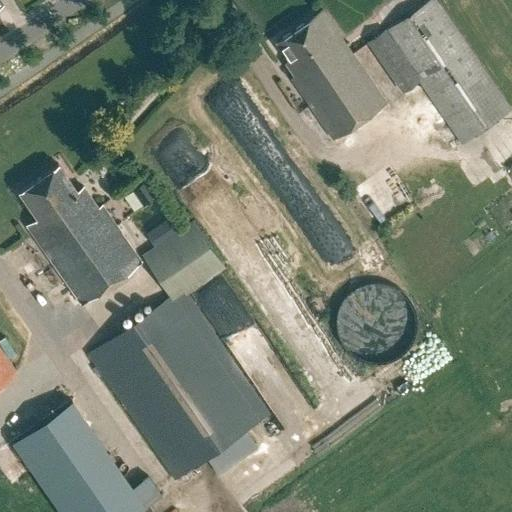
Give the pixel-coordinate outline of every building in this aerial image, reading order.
[(510,109),(435,0),(429,0),(385,31),(368,42),(402,91),(419,79),(462,142),(510,109)] [(289,60),(286,63),(295,76),(291,78),(321,122),(319,123),(322,127),(324,126),(333,140),(386,103),(352,54),(322,11),(277,42),(289,60)] [(26,225),(80,303),(137,264),(127,247),(102,204),(98,207),(82,185),(76,190),(57,163),(18,190),(37,218),(26,225)] [(155,197),(144,182),(133,190),(143,205),(155,197)] [(192,221),(178,231),(169,217),(144,233),(153,246),(140,255),(170,295),(88,354),(174,478),(206,456),(217,472),(255,445),(244,429),(268,413),(184,294),(224,267),(192,221)] [(398,356),(405,350),(410,345),(413,338),(415,333),(416,324),(416,319),(415,312),(413,305),(406,295),(399,289),(391,284),(382,282),(372,282),(364,283),(360,285),(349,291),(344,297),(339,305),(337,311),(335,319),(335,326),(337,335),(339,340),(344,348),(350,353),(356,357),(360,359),(367,362),(372,363),(379,363),(384,362),(389,361),(398,356)] [(0,381),(15,372),(0,349),(0,381)] [(154,473),(139,483),(83,398),(21,438),(70,511),(143,511),(169,495),(154,473)]
